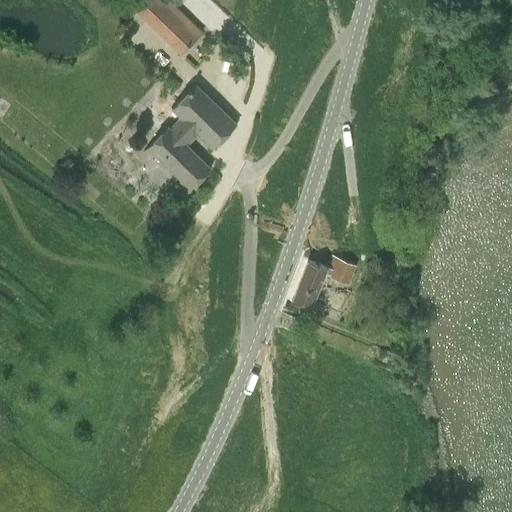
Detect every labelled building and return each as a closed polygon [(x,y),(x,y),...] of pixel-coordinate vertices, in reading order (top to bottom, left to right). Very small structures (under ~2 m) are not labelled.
[(136,0),(130,7),(142,19),(158,0),(136,0)] [(158,0),(142,19),(162,38),(184,15),(167,0),(163,4),(158,0)] [(184,15),(162,38),(179,55),(201,32),(184,15)] [(236,124),(195,84),(171,109),(179,117),(177,119),(169,127),(167,125),(142,150),(150,157),(154,153),(180,178),(176,182),(185,191),(208,167),(185,144),(196,133),(211,148),(236,124)] [(171,113),(163,121),(167,125),(169,127),(177,119),(171,113)] [(330,276),(347,283),(354,264),(332,255),(327,268),(308,260),(292,301),(311,309),(325,273),(331,275),(330,276)] [(368,350),(286,319),(282,328),(402,373),(408,355),(379,345),(368,350)]
